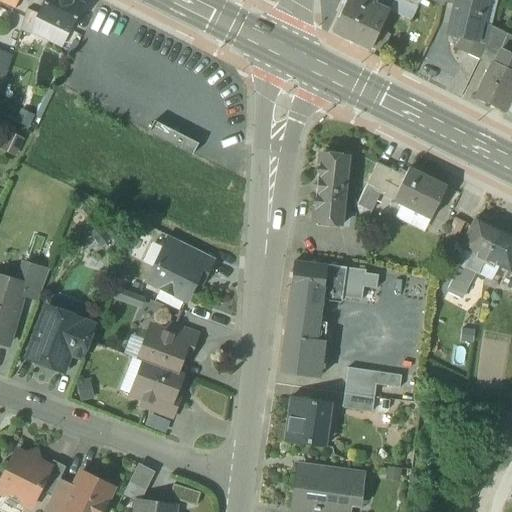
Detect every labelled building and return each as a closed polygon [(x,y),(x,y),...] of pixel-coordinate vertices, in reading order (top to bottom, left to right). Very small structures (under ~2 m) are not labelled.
[(17,0),(0,0),(0,10),(8,15),(11,10),(12,11),(17,0)] [(70,0),(42,0),(35,15),(38,17),(37,19),(67,34),(81,5),(70,0)] [(346,0),(330,33),(368,51),(388,11),(373,4),(375,0),(346,0)] [(404,0),(394,0),(390,10),(411,20),(417,6),(404,0)] [(486,0),(456,0),(455,6),(448,34),(473,40),(475,41),(480,25),(486,0)] [(35,15),(27,10),(20,30),(31,34),(37,19),(38,17),(35,15)] [(480,25),(475,41),(473,40),(467,54),(480,59),(483,53),(485,50),(491,27),(480,25)] [(510,35),(491,26),(491,27),(485,50),(483,53),(496,59),(501,48),(502,49),(510,35)] [(501,48),(496,59),(483,53),(480,59),(491,65),(475,98),(501,110),(511,87),(511,53),(502,49),(501,48)] [(0,77),(4,79),(13,57),(0,51),(0,77)] [(15,89),(6,86),(2,98),(10,101),(15,89)] [(149,134),(192,155),(197,144),(155,124),(149,134)] [(7,134),(0,148),(15,155),(22,141),(7,134)] [(335,158),(320,156),(319,165),(314,168),(318,173),(317,181),(313,184),(316,188),(315,198),(311,201),(315,205),(313,218),(328,220),(327,223),(342,225),(349,157),(335,156),(335,158)] [(390,169),(377,163),(367,184),(379,191),(390,169)] [(378,194),(393,201),(405,177),(390,169),(378,194)] [(445,187),(408,170),(405,177),(393,201),(429,219),(445,187)] [(369,212),(379,191),(367,184),(356,205),(369,212)] [(476,219),(462,248),(476,255),(474,258),(483,263),(499,232),(487,226),(488,225),(476,219)] [(510,237),(499,232),(483,263),(492,268),(495,263),(509,270),(511,263),(511,237),(511,236),(510,237)] [(214,259),(182,243),(176,255),(176,257),(207,272),(214,259)] [(176,255),(163,249),(147,282),(186,301),(196,282),(201,285),(207,272),(176,257),(176,255)] [(365,271),(295,262),(287,319),(318,323),(321,295),(339,297),(361,300),(365,271)] [(48,271),(24,263),(18,283),(25,285),(22,296),(37,301),(48,271)] [(475,272),(460,264),(448,288),(464,296),(470,283),(475,272)] [(18,283),(0,277),(0,337),(9,340),(22,296),(25,285),(18,283)] [(480,288),(470,283),(464,296),(474,301),(480,288)] [(143,298),(115,288),(111,297),(140,307),(143,298)] [(56,319),(43,315),(33,346),(31,347),(28,355),(32,361),(39,363),(44,361),(55,365),(55,366),(55,367),(63,370),(68,355),(70,356),(71,353),(69,352),(70,348),(72,349),(73,345),(75,345),(84,322),(65,316),(56,319)] [(318,323),(287,319),(280,373),(318,377),(326,323),(318,323)] [(84,322),(75,345),(73,345),(72,349),(70,348),(69,352),(71,353),(70,356),(82,361),(95,326),(84,322)] [(199,336),(169,325),(166,334),(161,345),(187,354),(191,356),(199,336)] [(187,354),(161,345),(166,334),(151,328),(139,361),(143,362),(179,376),(187,354)] [(475,331),(459,329),(457,340),(473,342),(475,331)] [(9,340),(0,337),(0,343),(7,346),(9,340)] [(179,376),(143,362),(130,395),(144,400),(154,404),(156,399),(176,406),(179,400),(175,398),(183,377),(179,376)] [(377,373),(347,368),(344,394),(374,398),(377,373)] [(374,398),(344,394),(342,407),(372,412),(374,398)] [(326,403),(292,398),(286,439),(321,444),(326,403)] [(176,406),(156,399),(154,404),(144,400),(142,406),(172,418),(176,406)] [(165,432),(169,420),(149,413),(145,425),(165,432)] [(511,417),(508,415),(502,427),(511,431),(511,417)] [(511,431),(502,427),(497,438),(511,445),(511,431)] [(511,457),(511,445),(497,438),(491,450),(511,460),(511,457)] [(25,456),(15,452),(0,482),(0,492),(5,496),(12,493),(19,497),(21,503),(30,508),(39,491),(50,469),(49,468),(39,463),(35,453),(25,456)] [(50,469),(39,491),(51,497),(60,480),(65,468),(53,461),(49,468),(50,469)] [(153,471),(138,464),(124,495),(139,502),(153,471)] [(361,475),(300,466),(292,510),(308,511),(348,511),(351,498),(358,499),(361,475)] [(101,511),(113,489),(80,473),(73,487),(61,511),(101,511)] [(51,497),(47,505),(61,511),(73,487),(60,480),(51,497)] [(170,498),(195,507),(200,494),(174,485),(170,498)] [(173,511),(174,506),(136,502),(135,511),(173,511)]
